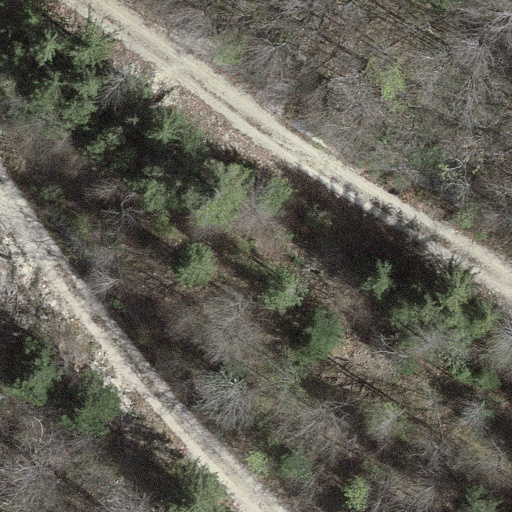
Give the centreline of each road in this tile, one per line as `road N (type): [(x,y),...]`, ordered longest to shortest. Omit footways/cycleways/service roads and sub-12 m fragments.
road 1 (track): [(511,279),(76,0)]
road 2 (track): [(264,511),(0,204)]
